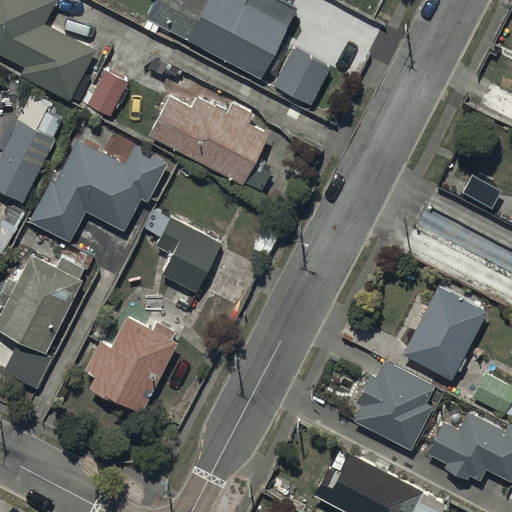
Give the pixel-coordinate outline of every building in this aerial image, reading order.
[(0,0),(0,45),(24,57),(19,67),(70,92),(95,42),(44,16),(51,0),(0,0)] [(151,0),(146,11),(260,70),(290,14),(263,0),(151,0)] [(293,40),(274,76),(310,96),(330,59),(293,40)] [(109,107),(127,74),(105,62),(87,95),(109,107)] [(169,85),(148,125),(243,174),(268,125),(249,115),(254,105),(231,93),(226,103),(196,88),(191,97),(169,85)] [(0,181),(23,193),(55,131),(18,112),(0,147),(0,146),(0,181)] [(124,157),(76,131),(53,174),(50,172),(28,213),(68,234),(84,204),(122,224),(140,191),(146,194),(167,154),(135,137),(124,157)] [(171,246),(161,267),(198,285),(223,234),(171,209),(169,212),(154,204),(146,221),(160,229),(156,238),(171,246)] [(281,228),(266,221),(248,259),(262,266),(281,228)] [(0,300),(0,321),(46,344),(82,272),(79,269),(84,260),(61,248),(57,257),(30,244),(16,274),(7,270),(0,282),(0,298),(1,299),(0,300)] [(488,302),(437,275),(399,346),(450,373),(456,362),(460,365),(465,354),(462,351),(488,302)] [(154,321),(126,307),(111,338),(100,333),(86,362),(95,367),(90,378),(108,387),(110,385),(141,401),(176,330),(171,328),(174,322),(157,314),(154,321)] [(36,380),(51,351),(18,333),(3,363),(36,380)] [(432,380),(384,354),(376,369),(371,366),(355,395),(360,398),(352,413),(409,443),(432,401),(424,397),(432,380)] [(511,391),(511,379),(484,366),(472,390),(505,406),(511,391)] [(458,423),(442,415),(426,446),(445,456),(442,460),(466,472),(468,467),(479,472),(485,461),(510,474),(511,468),(511,420),(508,419),(505,425),(467,405),(458,423)] [(438,511),(448,495),(348,441),(335,463),(327,459),(313,484),(363,511),(438,511)]
